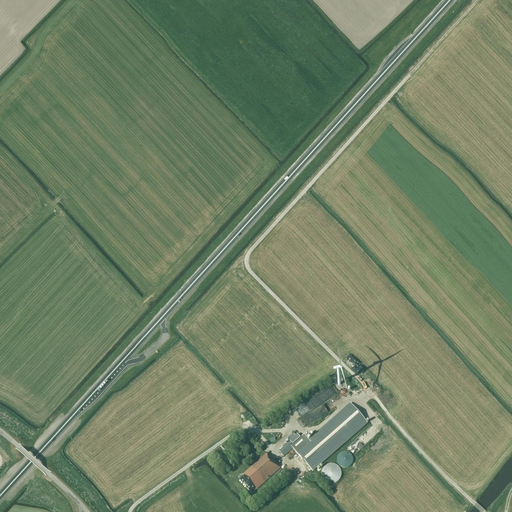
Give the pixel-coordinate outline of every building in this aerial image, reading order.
[(341,401),(331,386),(325,390),(335,405),(341,401)] [(323,412),(330,408),(330,406),(333,405),(332,403),(314,411),(317,416),(323,413),(323,412)] [(312,471),(367,423),(350,404),(309,440),(304,435),(300,438),(297,435),(295,436),(293,434),(287,439),(290,441),(278,451),(283,457),(292,449),(312,471)] [(346,452),(345,452),(343,452),(342,453),(341,453),(340,454),(339,455),(338,456),(337,457),(337,459),(337,460),(337,461),(337,463),(338,464),(339,465),(340,466),(341,467),(342,467),(343,468),(345,468),(346,468),(347,467),(349,467),(350,466),(351,465),(352,464),(352,463),(352,461),(353,460),(353,459),(352,457),(352,456),(351,455),(350,454),(349,453),(347,453),(346,452)] [(244,476),(239,480),(252,494),(256,491),(255,490),(256,489),(257,490),(280,468),(275,463),(274,464),(270,460),(272,459),(267,453),(243,475),(244,476)] [(322,476),(324,479),(326,482),(329,484),(333,484),(336,483),(339,481),(340,477),(341,474),(339,470),(337,468),(334,466),(330,466),(327,467),(324,469),(323,472),(322,476)]
